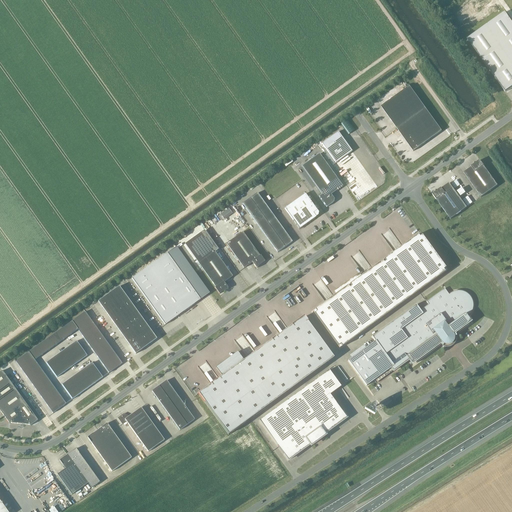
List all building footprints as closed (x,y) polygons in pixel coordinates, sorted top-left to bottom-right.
[(511,22),(505,12),(467,39),(505,92),(511,87),(511,22)] [(413,151),(442,131),(435,122),(409,86),(381,107),(397,129),(413,151)] [(338,132),(322,144),(336,163),(352,151),(338,132)] [(334,198),(331,195),(342,186),(319,154),(302,166),(322,195),(319,197),(326,207),(333,203),(334,202),(334,199),(333,199),(334,198)] [(475,163),(474,164),(471,167),(464,173),(481,197),(497,185),(483,166),(484,166),(480,160),(476,163),(475,163)] [(436,190),(436,192),(432,194),(436,200),(450,219),(467,208),(449,183),(442,189),(441,188),(438,190),(436,190)] [(257,193),(242,204),(277,253),(292,242),(257,193)] [(318,216),(319,213),(317,211),(314,206),(305,194),(284,209),(293,221),(299,229),(316,217),(318,216)] [(220,214),(224,220),(232,214),(228,208),(220,214)] [(228,289),(227,286),(224,283),(232,277),(201,232),(185,244),(215,287),(215,288),(219,294),(223,291),(228,289)] [(257,268),(260,265),(265,262),(260,255),(260,256),(243,232),(226,244),(244,268),(252,263),(255,266),(257,268)] [(341,347),(445,272),(444,272),(447,271),(445,268),(423,238),(420,234),(356,280),(354,277),(339,288),(341,291),(312,312),(315,316),(337,347),(338,347),(339,349),(341,347)] [(167,254),(132,279),(165,325),(200,300),(167,254)] [(119,287),(98,302),(135,354),(157,339),(119,287)] [(449,294),(444,289),(426,302),(429,305),(420,311),(416,305),(372,337),(375,341),(348,361),(358,374),(366,386),(391,368),(393,371),(409,360),(411,363),(412,364),(415,362),(416,363),(441,345),(442,346),(442,347),(442,346),(444,347),(445,347),(447,347),(449,347),(451,347),(452,346),(454,345),(455,343),(455,341),(456,340),(456,338),(456,336),(455,336),(455,335),(468,325),(467,324),(470,321),(469,320),(467,317),(469,316),(469,315),(470,314),(471,314),(471,313),(471,312),(472,311),(472,310),(473,309),(473,308),(473,307),(473,306),(473,305),(473,304),(473,303),(473,302),(472,301),(472,300),(472,299),(471,298),(471,297),(470,297),(470,296),(469,295),(468,294),(467,294),(466,293),(464,292),(463,291),(462,291),(461,291),(460,291),(459,291),(458,291),(457,291),(456,291),(455,291),(454,291),(453,292),(452,292),(451,293),(450,293),(449,294)] [(16,362),(53,413),(66,404),(35,360),(78,329),(109,373),(122,364),(85,312),(16,362)] [(223,376),(198,394),(228,435),(334,358),(304,317),(244,361),(237,352),(237,353),(240,357),(232,363),(229,359),(217,368),(223,376)] [(77,341),(46,363),(57,378),(87,356),(77,341)] [(92,363),(62,385),(72,399),(103,378),(92,363)] [(314,444),(323,437),(321,434),(323,432),(324,434),(346,418),(342,412),(328,392),(339,384),(329,370),(259,421),(278,447),(284,454),(288,460),(310,444),(309,443),(312,441),(314,444)] [(30,425),(30,426),(38,420),(2,371),(0,372),(0,410),(9,424),(10,423),(18,424),(22,425),(22,424),(30,425)] [(166,381),(152,391),(180,430),(194,420),(166,381)] [(122,424),(126,421),(148,452),(164,440),(141,408),(127,418),(124,414),(118,418),(122,424)] [(131,458),(110,428),(107,423),(87,438),(91,442),(112,472),(131,458)] [(65,469),(57,474),(72,495),(88,483),(91,488),(100,482),(76,449),(59,461),(65,469)]
